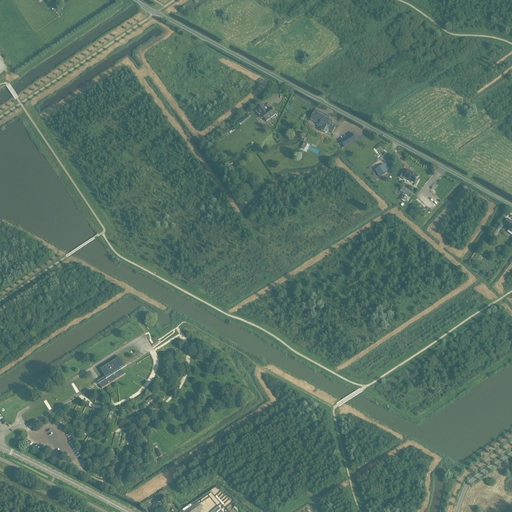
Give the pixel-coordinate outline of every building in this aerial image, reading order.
[(263,106),(256,111),(261,119),(263,118),(266,122),(275,115),(271,108),(268,110),(267,110),(266,111),(263,106)] [(323,120),(318,117),(321,113),(316,110),(311,120),(320,124),(319,127),(322,129),(321,131),(326,133),(327,131),(331,134),(335,126),(331,124),(332,122),(328,119),(329,117),(325,115),(323,120)] [(352,133),(339,141),(344,148),(356,140),(352,133)] [(378,167),(383,175),(389,171),(384,164),(378,167)] [(400,177),(403,179),(404,178),(415,183),(414,184),(417,185),(419,180),(417,179),(418,176),(408,171),(406,173),(403,171),(400,177)] [(424,198),(421,202),(430,209),(433,205),(424,198)] [(495,236),(501,229),(497,226),(491,233),(495,236)] [(106,376),(108,379),(98,384),(99,385),(100,384),(102,388),(102,389),(125,374),(123,370),(122,369),(120,367),(123,365),(123,364),(119,358),(120,357),(100,369),(101,370),(101,369),(105,375),(106,376)] [(164,491),(160,494),(166,500),(170,498),(164,491)] [(199,511),(203,510),(197,502),(183,511),(199,511)]
